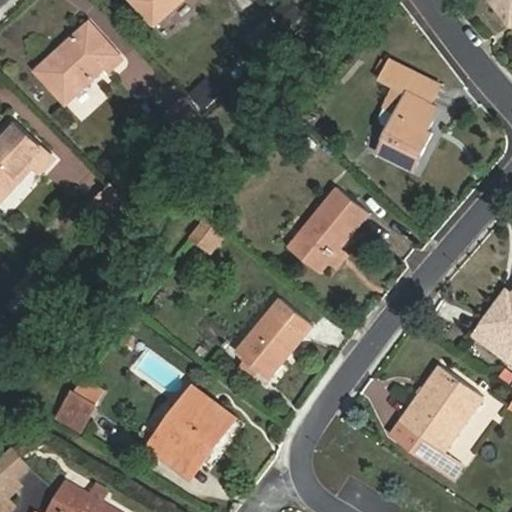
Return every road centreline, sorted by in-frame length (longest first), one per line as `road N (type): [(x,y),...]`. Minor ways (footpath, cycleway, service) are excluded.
road 1 (residential): [(346,511),(307,485),(311,414),(511,183)]
road 2 (residential): [(511,110),(430,0)]
